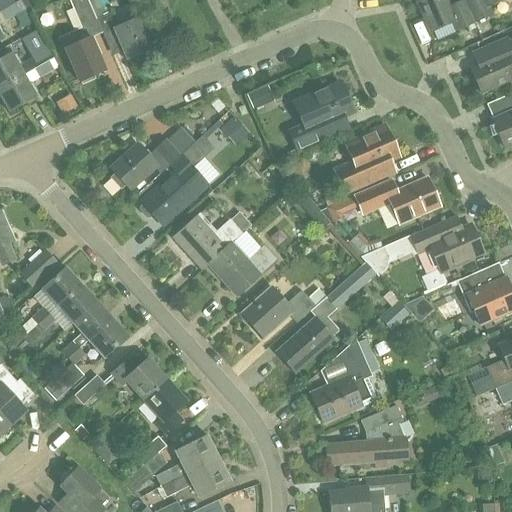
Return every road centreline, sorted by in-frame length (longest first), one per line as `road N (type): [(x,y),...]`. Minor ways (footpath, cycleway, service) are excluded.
road 1 (residential): [(279,511),(261,432),(73,217),(8,164)]
road 2 (residential): [(242,60),(8,164)]
road 3 (residential): [(487,186),(466,178),(427,106),(379,84),(350,36),(334,27)]
